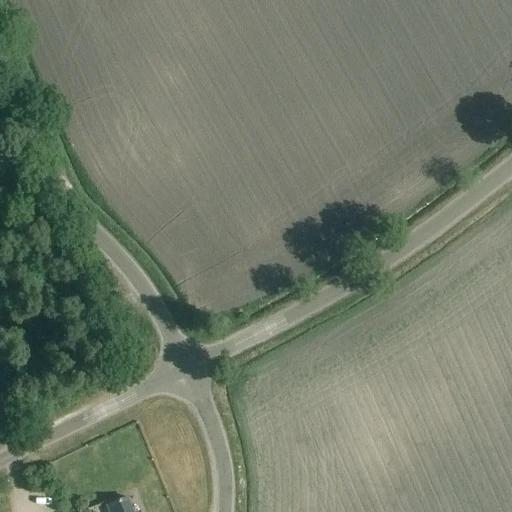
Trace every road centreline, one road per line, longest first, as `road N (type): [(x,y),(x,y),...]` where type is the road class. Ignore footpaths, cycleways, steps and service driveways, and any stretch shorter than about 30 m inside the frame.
road 1 (unclassified): [(185,370),(373,268),(511,167)]
road 2 (tertiary): [(185,370),(145,291),(67,201),(0,49)]
road 3 (unclassified): [(0,461),(185,370)]
road 4 (tertiary): [(223,511),(220,451),(185,370)]
